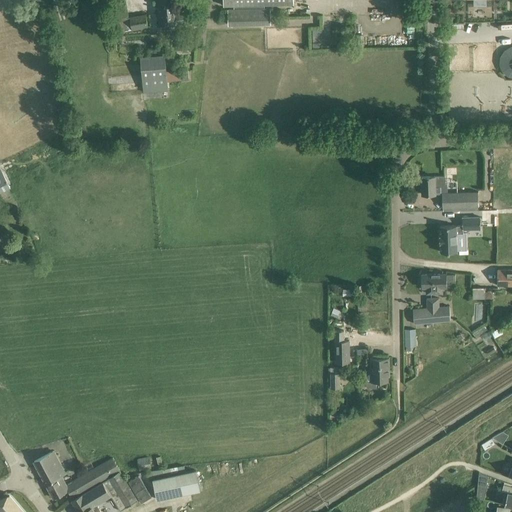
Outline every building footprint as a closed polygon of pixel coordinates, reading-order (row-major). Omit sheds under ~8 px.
[(157,0),(159,26),(187,23),(187,21),(186,11),(183,12),(183,5),(177,5),(176,0),(157,0)] [(293,0),(223,0),(223,5),(234,5),(234,8),(227,8),(228,25),(271,24),(270,7),(264,7),(264,4),(294,4),(293,0)] [(140,16),(111,20),(113,33),(148,27),(146,15),(140,16)] [(504,78),(511,76),(511,47),(498,51),(504,78)] [(188,70),(166,71),(166,72),(167,80),(167,81),(189,79),(188,70)] [(0,189),(9,185),(0,167),(0,189)] [(445,176),(422,177),(422,194),(432,194),(436,194),(443,194),(443,193),(447,193),(447,183),(445,183),(445,176)] [(447,193),(443,193),(443,194),(443,207),(478,206),(478,192),(447,193)] [(483,225),(498,225),(498,209),(482,209),(483,225)] [(456,226),(440,226),(440,236),(439,236),(440,243),(440,244),(441,252),(457,252),(456,234),(463,234),(463,230),(480,229),(480,217),(462,217),(462,223),(462,226),(461,226),(458,226),(456,226)] [(468,241),(458,241),(458,254),(468,254),(468,241)] [(511,285),(511,270),(498,270),(498,285),(511,285)] [(447,273),(421,274),(422,287),(428,287),(428,290),(427,291),(427,293),(442,293),(442,287),(447,287),(455,287),(455,274),(447,275),(447,273)] [(485,299),(485,288),(472,288),(473,299),(485,299)] [(439,307),(439,298),(427,298),(428,308),(413,309),(414,323),(450,320),(449,306),(439,307)] [(501,328),(486,334),(489,340),(503,334),(501,328)] [(413,346),(413,329),(405,329),(405,346),(413,346)] [(349,362),(349,340),(335,341),(335,363),(349,362)] [(493,347),(486,351),(489,355),(496,351),(493,347)] [(376,388),(376,381),(388,381),(388,367),(389,367),(389,357),(370,358),(371,373),(366,373),(366,389),(376,388)] [(340,388),(340,373),(330,373),(330,388),(340,388)] [(503,442),(508,433),(500,430),(496,439),(503,442)] [(54,451),(34,461),(54,498),(68,491),(69,490),(66,485),(61,475),(65,473),(54,451)] [(80,477),(66,485),(69,490),(68,491),(73,498),(120,470),(113,457),(86,473),(84,470),(78,473),(80,477)] [(139,470),(151,467),(149,457),(137,460),(139,470)] [(159,487),(169,504),(207,481),(196,464),(159,487)] [(102,511),(98,504),(112,495),(120,510),(138,500),(120,470),(71,501),(78,511),(102,511)] [(477,495),(476,497),(478,498),(484,499),(487,485),(486,485),(488,476),(478,472),(478,480),(477,495)] [(128,482),(141,503),(151,497),(138,475),(128,482)] [(511,486),(504,484),(502,491),(505,491),(502,504),(511,505),(511,486)] [(12,511),(19,507),(9,496),(0,499),(0,511),(12,511)]
